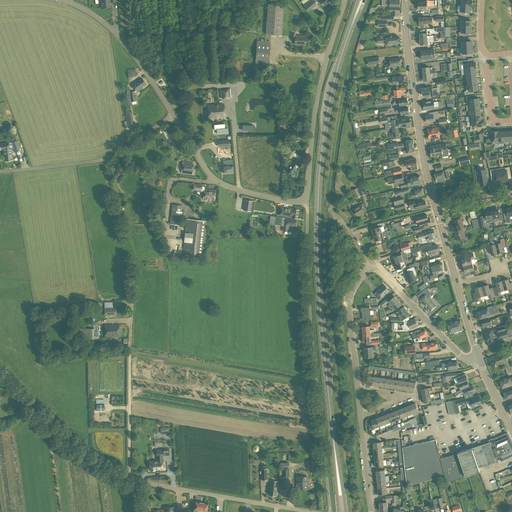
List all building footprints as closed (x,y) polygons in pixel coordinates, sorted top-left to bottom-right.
[(99,0),(101,8),(111,7),(109,0),(99,0)] [(308,1),(303,6),(308,11),(313,7),(308,1)] [(418,10),(427,9),(427,6),(434,6),(434,1),(427,1),(427,2),(423,2),(423,3),(418,3),(418,6),(418,7),(418,8),(418,9),(418,10)] [(281,36),(283,5),(268,4),(266,35),(281,36)] [(464,12),(470,12),(471,11),(471,6),(472,6),(458,5),(458,6),(461,6),(460,11),(458,11),(458,15),(464,15),(464,12)] [(399,16),(399,8),(389,8),(389,11),(387,11),(385,13),(386,15),(378,15),(378,18),(376,18),(376,20),(394,20),(394,16),(399,16)] [(432,23),(432,17),(419,18),(419,19),(418,19),(418,22),(419,22),(419,24),(419,27),(424,27),(423,24),(427,24),(432,23)] [(471,27),(471,21),(465,21),(465,18),(459,17),(459,21),(460,21),(460,27),(471,27)] [(465,33),(471,33),(471,27),(460,27),(460,32),(459,32),(459,36),(465,36),(465,33)] [(305,45),(306,37),(295,36),(295,34),(291,34),(291,40),(294,40),(294,45),(305,45)] [(399,44),(398,36),(386,37),(380,38),(377,38),(377,43),(386,42),(387,45),(399,44)] [(465,38),(459,39),(460,48),(473,47),(472,43),(471,41),(465,42),(465,38)] [(268,65),(270,41),(257,41),(255,64),(268,65)] [(473,47),(460,48),(461,48),(461,53),(460,53),(460,57),(467,57),(466,53),(472,53),(472,51),(473,51),(473,47)] [(368,65),(380,64),(379,57),(367,59),(368,65)] [(390,67),(401,65),(400,58),(389,60),(390,67)] [(128,80),(132,79),(131,77),(136,76),(135,69),(127,70),(128,77),(128,80)] [(436,73),(423,74),(424,81),(431,80),(430,77),(437,76),(436,73)] [(400,76),(392,77),(392,81),(393,84),(396,83),(404,82),(403,76),(400,76)] [(145,84),(142,78),(139,80),(138,80),(131,84),(136,91),(143,87),(142,86),(145,84)] [(437,88),(442,87),(441,83),(446,82),(446,78),(435,80),(437,88)] [(130,92),(129,86),(126,86),(127,92),(126,92),(128,105),(136,104),(136,101),(137,101),(136,96),(135,96),(134,91),(130,92)] [(430,89),(430,87),(421,88),(423,96),(431,95),(431,96),(435,96),(434,88),(430,89)] [(395,97),(401,97),(400,92),(405,91),(405,88),(400,88),(400,90),(394,90),(395,97)] [(229,99),(229,98),(230,98),(229,89),(220,90),(220,99),(223,99),(223,100),(229,99)] [(434,102),(433,101),(423,102),(425,110),(434,109),(434,107),(439,106),(438,106),(442,105),(441,101),(438,102),(434,102)] [(209,119),(224,118),(223,104),(208,106),(209,119)] [(388,123),(385,123),(386,129),(392,128),(395,128),(394,124),(410,122),(409,117),(397,119),(391,120),(391,121),(388,122),(388,123)] [(395,128),(392,128),(393,132),(389,133),(390,138),(400,137),(398,128),(411,126),(410,122),(394,124),(395,128)] [(226,124),(216,125),(216,130),(219,130),(219,135),(230,134),(229,129),(227,129),(226,124)] [(429,139),(440,137),(438,127),(428,129),(429,139)] [(184,148),(178,137),(172,140),(176,146),(175,146),(178,151),(184,148)] [(375,142),(375,139),(370,140),(370,143),(368,143),(368,144),(366,144),(367,147),(376,145),(375,142)] [(406,147),(413,146),(412,140),(409,140),(405,141),(405,143),(398,144),(398,148),(406,147)] [(20,151),(16,141),(11,143),(12,143),(13,149),(15,153),(20,151)] [(8,143),(0,143),(0,148),(0,150),(2,150),(3,161),(12,160),(11,149),(13,149),(12,143),(8,144),(8,143)] [(291,159),(295,151),(287,147),(282,155),(291,159)] [(449,156),(447,149),(444,149),(444,148),(431,150),(432,156),(442,154),(442,157),(449,156)] [(460,166),(470,164),(469,157),(459,160),(460,166)] [(418,169),(416,158),(405,161),(401,161),(402,167),(406,166),(406,167),(409,167),(410,171),(418,169)] [(294,172),(298,165),(290,160),(288,164),(291,166),(289,169),(294,172)] [(224,173),(233,172),(232,161),(223,161),(224,169),(222,169),(222,173),(224,173)] [(192,174),(194,163),(183,162),(181,173),(192,174)] [(510,173),(509,167),(500,169),(502,181),(504,181),(507,181),(507,180),(508,180),(507,174),(510,173)] [(387,176),(388,176),(402,173),(401,168),(386,171),(387,176)] [(479,168),(475,169),(476,180),(479,179),(480,186),(489,184),(487,169),(479,170),(479,168)] [(500,169),(490,170),(491,176),(494,176),(495,182),(502,181),(500,169)] [(450,178),(448,170),(443,171),(434,173),(436,179),(437,179),(437,182),(445,180),(445,179),(450,178)] [(389,184),(403,181),(402,175),(387,178),(389,184)] [(408,187),(412,186),(412,185),(421,183),(421,182),(421,181),(420,180),(419,175),(411,177),(411,179),(406,180),(408,184),(408,187)] [(205,189),(204,189),(204,187),(201,186),(202,185),(194,184),(193,191),(201,192),(201,191),(204,191),(203,199),(209,200),(214,201),(215,190),(205,189)] [(356,199),(361,197),(357,188),(352,190),(356,199)] [(411,198),(417,197),(416,195),(423,194),(422,188),(415,190),(415,192),(410,193),(411,198)] [(117,199),(116,194),(111,196),(116,215),(121,214),(119,208),(125,207),(122,197),(117,199)] [(357,216),(366,211),(364,208),(368,206),(367,200),(365,194),(361,196),(362,201),(363,203),(361,204),(362,204),(353,209),(356,213),(355,214),(356,216),(357,215),(357,216)] [(395,205),(404,203),(402,197),(393,199),(395,205)] [(251,212),(252,201),(244,200),(243,210),(251,212)] [(415,204),(414,201),(409,202),(411,210),(413,210),(426,206),(425,201),(415,204)] [(180,225),(182,205),(172,204),(170,224),(180,225)] [(290,209),(281,207),(279,215),(292,217),(292,218),(297,219),(298,210),(292,209),(290,208),(290,209)] [(510,216),(511,215),(511,207),(507,208),(503,209),(504,219),(505,219),(506,223),(511,222),(510,216)] [(491,210),(493,219),(494,222),(503,220),(502,212),(499,213),(498,209),(497,209),(497,208),(493,208),(494,210),(491,210)] [(489,219),(493,219),(491,210),(485,211),(486,215),(482,216),(482,218),(484,226),(488,225),(487,223),(489,222),(489,219)] [(428,220),(428,219),(427,215),(412,219),(413,222),(416,221),(417,223),(419,222),(428,220)] [(278,217),(273,217),(273,221),(273,223),(283,224),(283,226),(283,231),(288,232),(288,227),(295,227),(296,219),(286,217),(286,218),(278,217)] [(207,221),(207,218),(201,218),(201,221),(187,219),(183,256),(204,258),(208,222),(207,221)] [(464,227),(461,218),(453,221),(455,226),(451,227),(452,231),(454,230),(456,240),(465,238),(463,232),(465,231),(464,227)] [(420,227),(414,229),(415,232),(424,229),(423,226),(431,224),(430,219),(428,219),(428,220),(419,222),(420,227)] [(373,235),(382,233),(380,227),(372,230),(373,235)] [(436,240),(433,230),(425,232),(426,233),(417,235),(418,240),(425,238),(426,242),(428,242),(436,240)] [(382,233),(373,235),(375,241),(380,239),(381,242),(389,239),(388,236),(387,237),(386,235),(383,235),(382,233)] [(495,244),(498,253),(503,252),(502,246),(505,245),(503,238),(497,240),(498,243),(495,244)] [(410,249),(408,242),(400,245),(402,251),(404,251),(410,249)] [(498,253),(495,244),(492,245),(491,242),(485,243),(487,250),(490,249),(492,255),(498,253)] [(412,252),(413,256),(416,255),(415,253),(414,253),(414,252),(422,250),(422,253),(429,251),(430,255),(439,252),(437,245),(429,247),(428,244),(411,249),(412,252)] [(463,266),(472,264),(471,260),(474,259),(473,253),(466,255),(467,258),(461,260),(463,266)] [(400,255),(394,257),(396,263),(404,260),(408,259),(406,254),(405,254),(402,254),(400,255)] [(443,265),(442,263),(440,262),(430,265),(428,259),(419,262),(422,271),(427,270),(430,280),(438,278),(436,272),(443,271),(442,267),(443,265)] [(404,260),(396,263),(397,269),(406,266),(404,260)] [(416,281),(414,276),(417,275),(414,267),(416,266),(415,263),(408,266),(409,269),(408,269),(409,272),(404,274),(405,278),(407,277),(409,283),(416,281)] [(472,264),(463,266),(465,273),(471,271),(471,274),(478,272),(477,267),(474,268),(472,264)] [(502,281),(504,290),(508,289),(509,292),(511,291),(511,284),(510,285),(508,279),(502,281)] [(500,291),(504,290),(502,281),(496,283),(497,288),(494,289),(496,296),(501,294),(500,291)] [(382,297),(389,291),(384,285),(377,292),(374,294),(379,299),(382,297)] [(482,287),(484,296),(488,295),(489,299),(495,297),(493,290),(490,290),(488,285),(482,287)] [(480,297),(484,296),(482,287),(475,288),(477,294),(474,295),(476,301),(481,300),(480,297)] [(430,311),(436,305),(430,298),(433,295),(428,289),(426,289),(417,296),(430,311)] [(389,308),(398,300),(395,296),(388,301),(390,304),(388,306),(389,308)] [(380,306),(380,309),(388,302),(386,299),(380,304),(381,304),(380,305),(380,306)] [(398,300),(389,308),(391,310),(394,307),(395,310),(401,304),(398,300)] [(400,314),(398,315),(401,319),(403,317),(404,318),(409,314),(404,306),(398,311),(400,314)] [(370,315),(370,307),(361,308),(361,312),(362,312),(363,320),(371,319),(374,318),(373,315),(370,315)] [(494,313),(493,307),(488,309),(488,308),(478,311),(479,312),(478,313),(479,314),(480,315),(479,316),(480,318),(481,318),(481,319),(490,316),(489,315),(494,313)] [(104,316),(116,316),(116,308),(104,308),(104,316)] [(484,328),(492,326),(498,324),(497,318),(482,322),(484,328)] [(407,321),(403,323),(406,330),(411,329),(418,326),(414,319),(407,322),(407,321)] [(451,334),(463,330),(460,319),(447,323),(451,334)] [(112,330),(112,336),(113,336),(113,337),(119,337),(118,325),(109,325),(109,330),(112,330)] [(495,336),(496,341),(511,335),(511,326),(511,325),(499,329),(500,333),(497,334),(497,335),(495,336)] [(86,327),(87,337),(95,336),(94,326),(86,327)] [(363,334),(374,334),(373,330),(370,330),(370,326),(362,327),(363,334)] [(487,338),(495,336),(497,335),(497,334),(500,333),(499,329),(496,330),(496,331),(495,331),(496,334),(494,334),(493,330),(485,332),(487,338)] [(420,339),(427,336),(425,330),(417,333),(414,335),(415,338),(419,337),(420,339)] [(363,334),(364,342),(371,341),(371,340),(371,337),(374,336),(374,334),(363,334)] [(496,342),(496,341),(495,336),(487,338),(488,344),(489,344),(490,347),(494,345),(493,343),(496,342)] [(438,349),(437,342),(428,343),(428,342),(421,343),(422,350),(429,350),(438,349)] [(511,372),(511,346),(511,347),(510,344),(506,345),(507,348),(506,348),(507,352),(504,353),(505,354),(503,355),(503,353),(492,357),(496,367),(504,364),(506,368),(505,368),(507,374),(511,372)] [(405,354),(415,353),(415,345),(404,346),(405,354)] [(365,358),(373,357),(372,351),(376,350),(376,347),(364,348),(365,358)] [(457,369),(456,361),(447,362),(441,363),(442,369),(448,369),(448,370),(457,369)] [(467,380),(467,381),(468,380),(465,374),(456,377),(459,383),(459,384),(467,380)] [(511,385),(511,377),(510,378),(510,376),(500,380),(501,384),(500,385),(501,387),(502,387),(502,388),(511,385)] [(469,386),(467,381),(467,380),(459,384),(459,383),(458,384),(461,390),(464,389),(469,386)] [(464,389),(461,390),(462,394),(465,392),(466,395),(475,391),(472,385),(469,386),(464,389)] [(423,396),(430,395),(429,391),(433,391),(432,387),(421,390),(423,396)] [(511,388),(504,392),(503,392),(505,399),(506,399),(511,397),(511,388)] [(430,395),(423,396),(424,403),(435,401),(434,397),(431,398),(430,395)] [(467,401),(466,398),(452,401),(456,414),(461,412),(460,406),(467,404),(469,409),(482,404),(480,399),(480,398),(480,397),(479,397),(478,396),(469,400),(467,401)] [(452,401),(446,402),(449,416),(456,414),(452,401)] [(410,405),(413,413),(419,411),(416,403),(410,405)] [(407,416),(413,413),(410,405),(404,408),(407,416)] [(402,418),(407,416),(404,408),(399,410),(402,418)] [(396,420),(402,418),(399,410),(393,412),(396,420)] [(390,422),(396,420),(393,412),(387,414),(390,422)] [(385,424),(390,422),(387,414),(382,416),(385,424)] [(418,425),(418,428),(426,426),(426,424),(428,424),(426,415),(420,417),(422,424),(418,425)] [(379,426),(385,424),(382,416),(376,418),(379,426)] [(371,430),(379,426),(376,418),(370,421),(372,424),(369,425),(371,430)] [(418,428),(418,425),(415,418),(409,420),(410,423),(411,425),(414,424),(416,428),(418,428)] [(511,455),(511,443),(507,432),(493,438),(493,439),(500,455),(507,452),(509,457),(511,455)] [(404,440),(403,440),(402,440),(404,465),(406,486),(407,485),(444,476),(440,458),(436,439),(406,447),(404,440)] [(500,455),(493,439),(481,445),(472,448),(478,467),(483,465),(484,467),(489,465),(488,464),(495,461),(496,463),(499,462),(498,461),(501,460),(501,461),(508,458),(509,457),(507,452),(500,455)] [(472,448),(466,450),(458,453),(466,476),(475,473),(480,472),(478,467),(472,448)] [(169,455),(168,449),(162,449),(159,449),(159,450),(156,450),(157,454),(160,454),(160,458),(159,458),(159,461),(149,462),(150,470),(151,470),(158,470),(158,469),(165,469),(165,466),(164,466),(163,461),(162,455),(169,455)] [(466,476),(458,453),(450,455),(449,456),(440,458),(444,476),(445,483),(448,482),(453,480),(455,480),(464,477),(466,476)] [(297,489),(307,489),(307,477),(297,477),(297,489)] [(276,487),(277,481),(271,480),(270,486),(268,495),(276,496),(277,488),(276,487)] [(199,511),(202,503),(195,501),(194,508),(193,508),(192,511),(199,511)] [(380,511),(388,510),(387,502),(379,503),(380,511)] [(208,504),(202,503),(199,511),(207,511),(208,510),(207,510),(208,504)]
